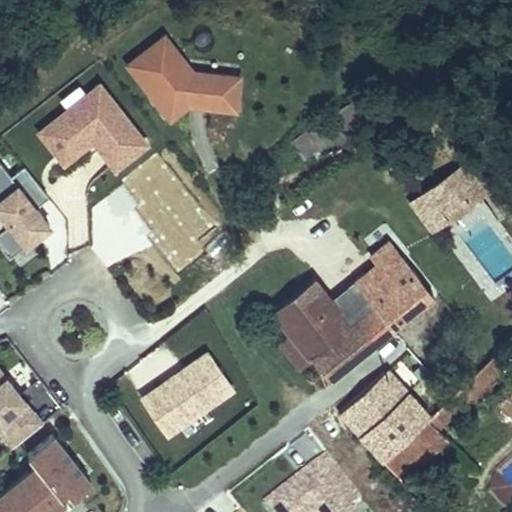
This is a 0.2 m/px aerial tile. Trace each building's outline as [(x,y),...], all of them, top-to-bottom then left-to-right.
[(127,64),(151,94),(157,90),(163,96),(157,101),(169,117),(187,103),(211,105),(214,73),(190,70),(162,35),(127,64)] [(214,73),(211,105),(234,108),(237,76),(214,73)] [(99,84),(54,120),(70,141),(87,129),(93,137),(115,165),(145,142),(99,84)] [(163,96),(157,90),(151,94),(157,101),(163,96)] [(359,97),(323,120),(334,138),(336,141),(372,118),(359,97)] [(70,141),(54,120),(40,130),(64,159),(93,137),(87,129),(70,141)] [(323,120),(308,129),(318,145),(334,138),(323,120)] [(318,145),(308,129),(264,165),(276,180),(318,145)] [(39,222),(45,218),(36,207),(49,196),(24,165),(11,176),(0,161),(0,210),(10,224),(0,231),(0,244),(10,256),(44,229),(39,222)] [(488,184),(472,163),(464,169),(461,165),(410,204),(429,230),(440,221),(434,212),(457,195),(464,203),(488,184)] [(440,221),(464,203),(457,195),(434,212),(440,221)] [(50,224),(45,218),(39,222),(44,229),(50,224)] [(314,278),(274,310),(296,337),(281,350),(300,374),(315,361),(330,379),(369,347),(434,294),(393,241),(372,257),(379,264),(333,300),(314,278)] [(206,322),(168,350),(180,366),(218,338),(206,322)] [(509,364),(498,352),(432,416),(443,428),(509,364)] [(43,422),(0,367),(0,425),(4,431),(2,433),(13,446),(43,422)] [(401,383),(390,372),(343,412),(365,436),(411,395),(401,383)] [(430,415),(411,395),(365,436),(384,457),(430,415)] [(443,428),(432,416),(387,460),(406,480),(451,436),(443,428)] [(36,464),(0,493),(0,511),(55,511),(53,509),(66,499),(62,494),(67,490),(72,496),(91,481),(52,433),(27,453),(36,464)] [(336,447),(266,503),(273,511),(374,511),(354,487),(363,480),(336,447)] [(511,471),(511,458),(498,472),(492,490),(504,479),(511,471)] [(511,488),(504,479),(492,490),(511,510),(511,488)] [(253,511),(247,503),(235,511),(253,511)]
